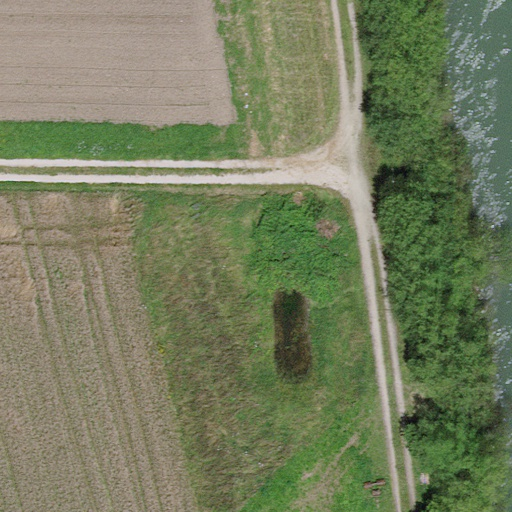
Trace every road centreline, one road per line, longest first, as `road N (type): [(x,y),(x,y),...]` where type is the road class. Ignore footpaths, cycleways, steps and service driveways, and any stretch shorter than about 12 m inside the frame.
road 1 (track): [(336,0),(398,511)]
road 2 (track): [(0,168),(359,177)]
